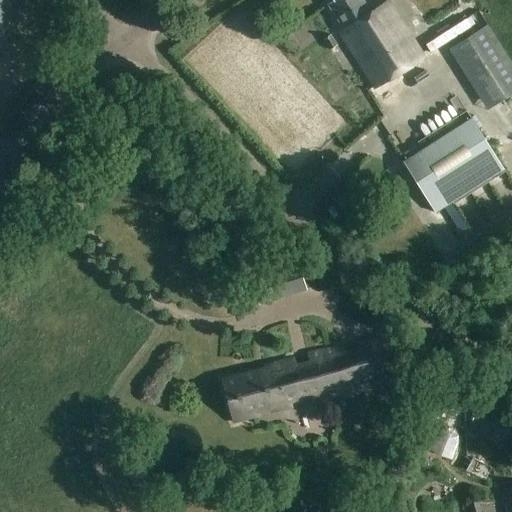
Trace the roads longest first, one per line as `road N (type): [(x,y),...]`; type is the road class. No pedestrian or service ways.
road 1 (unclassified): [(511,377),(347,273),(125,40)]
road 2 (tertiary): [(0,186),(56,104),(120,45)]
